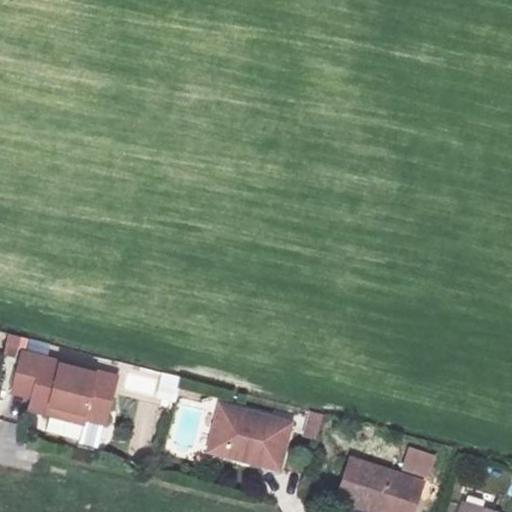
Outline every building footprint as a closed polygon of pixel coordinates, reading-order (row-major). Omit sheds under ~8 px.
[(120,378),(26,353),(14,394),(41,402),(38,417),(104,432),(120,378)] [(181,377),(160,372),(158,379),(128,371),(123,390),(175,402),(181,377)] [(281,466),(293,419),(216,398),(204,446),(281,466)] [(305,436),(319,439),(323,414),(309,412),(305,436)] [(403,511),(419,511),(431,473),(359,454),(346,496),(403,511)] [(501,511),(504,505),(474,495),(468,511),(501,511)]
